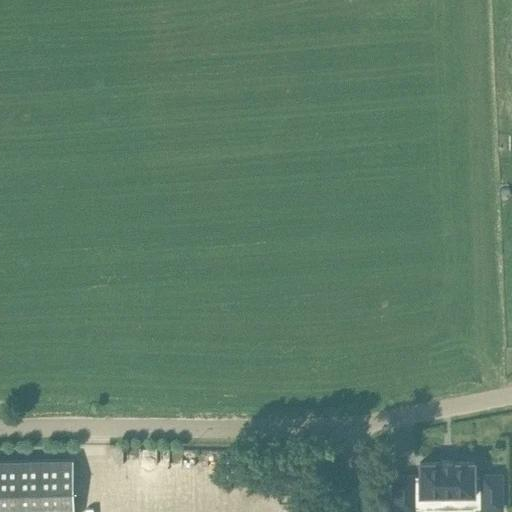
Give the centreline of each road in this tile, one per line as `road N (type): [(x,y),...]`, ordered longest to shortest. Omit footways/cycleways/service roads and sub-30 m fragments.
road 1 (unclassified): [(0,425),(346,433)]
road 2 (unclassified): [(346,433),(511,390)]
